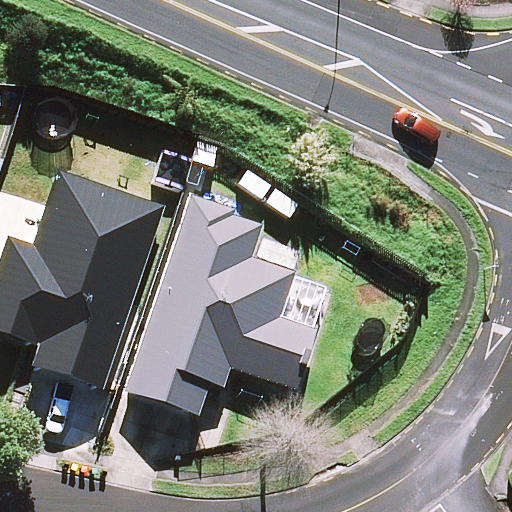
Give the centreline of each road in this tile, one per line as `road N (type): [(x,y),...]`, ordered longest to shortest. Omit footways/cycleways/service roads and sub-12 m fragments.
road 1 (tertiary): [(175,0),(511,153)]
road 2 (residential): [(412,468),(454,439),(493,391),(511,351)]
